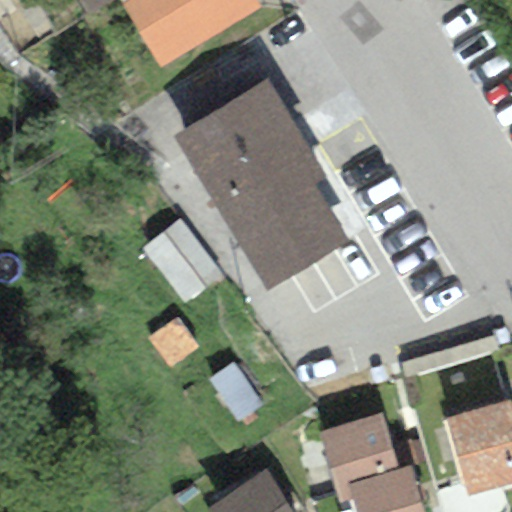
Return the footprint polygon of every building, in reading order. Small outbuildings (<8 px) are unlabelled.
[(259,0),(124,0),(160,60),(260,0),(259,0)] [(266,69),(175,125),(269,278),(345,231),(313,179),(328,170),(266,69)] [(511,385),(446,403),(468,479),(511,466),(511,385)] [(346,470),(397,454),(381,405),(319,422),(340,491),(352,488),(346,470)] [(346,470),(352,488),(359,511),(427,511),(408,451),(397,454),(346,470)] [(296,511),(264,461),(207,497),(216,511),(296,511)]
